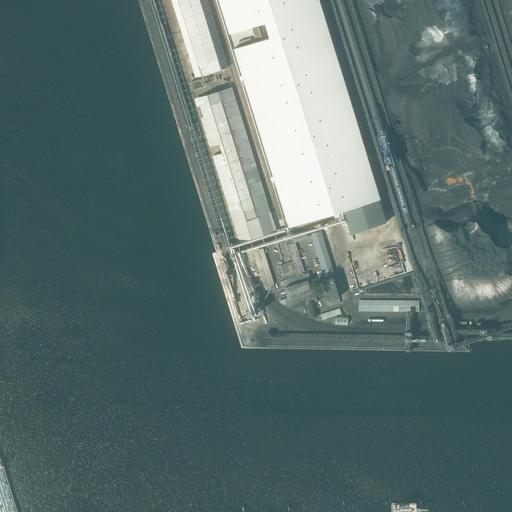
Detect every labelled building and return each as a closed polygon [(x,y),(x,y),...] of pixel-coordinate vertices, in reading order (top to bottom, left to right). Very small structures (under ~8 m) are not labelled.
[(228,67),(207,0),(172,0),(196,77),(228,67)] [(265,37),(261,26),(252,29),(256,39),(265,37)] [(252,50),(249,40),(229,46),(264,162),(296,153),(263,47),(252,50)] [(265,193),(232,87),(195,98),(210,147),(212,146),(215,155),(212,155),(227,204),(265,193)] [(467,175),(454,175),(454,181),(456,180),(457,183),(460,183),(460,187),(467,186),(467,175)] [(309,202),(304,185),(300,186),(280,192),(280,193),(276,194),(282,211),(285,210),(306,204),(306,203),(309,202)] [(277,231),(269,204),(231,215),(239,242),(277,231)] [(335,275),(321,230),(317,231),(316,230),(307,233),(292,237),(294,242),(308,237),(307,234),(311,233),(325,278),(335,275)] [(305,274),(304,271),(301,262),(302,262),(305,271),(309,270),(312,278),(316,277),(304,239),(296,242),(302,260),(301,260),(295,242),(288,245),(297,273),(297,274),(299,273),(300,275),(279,281),(282,289),(284,288),(287,298),(282,299),(284,305),(286,304),(287,305),(316,296),(314,289),(311,290),(308,280),(311,280),(308,272),(305,274)] [(274,283),(263,248),(259,249),(258,247),(244,251),(245,254),(239,256),(241,262),(244,261),(245,267),(248,266),(250,272),(253,271),(255,276),(261,275),(264,286),(265,290),(268,289),(269,292),(276,290),(274,284),(274,283)] [(340,297),(333,276),(323,279),(329,300),(340,297)] [(259,310),(254,296),(244,299),(252,323),(262,320),(259,312),(263,311),(263,309),(259,310)] [(341,313),(339,308),(326,312),(328,317),(341,313)] [(442,343),(439,332),(440,332),(438,327),(436,327),(435,326),(434,326),(433,327),(432,327),(430,325),(428,324),(427,328),(429,329),(430,331),(431,331),(433,338),(430,339),(431,340),(435,340),(434,343),(438,342),(438,343),(443,343),(443,346),(444,346),(444,342),(443,342),(443,343),(442,343)]
